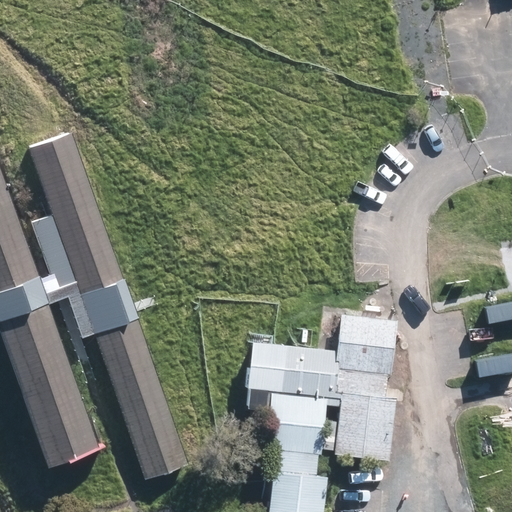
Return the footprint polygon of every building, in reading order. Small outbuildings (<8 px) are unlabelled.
[(71,342),(85,337),(138,485),(184,469),(64,131),(18,148),(43,217),(22,224),(41,278),(36,279),(45,304),(56,300),(71,342)] [(0,192),(0,390),(32,482),(95,460),(0,192)] [(253,216),(256,240),(197,247),(203,305),(351,287),(344,230),(288,236),(285,212),(253,216)] [(236,397),(262,399),(256,482),(261,482),(259,511),(315,511),(318,479),(311,479),(316,408),(332,409),(329,458),(373,461),(374,441),(386,442),(389,400),(379,399),(385,320),(332,316),(329,350),(240,344),(236,397)] [(511,444),(502,447),(511,484),(511,444)]
